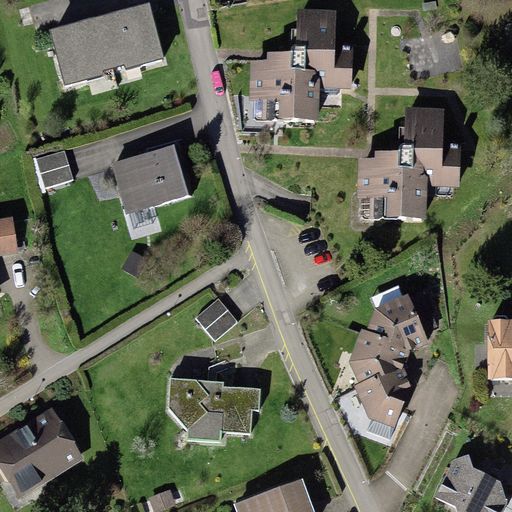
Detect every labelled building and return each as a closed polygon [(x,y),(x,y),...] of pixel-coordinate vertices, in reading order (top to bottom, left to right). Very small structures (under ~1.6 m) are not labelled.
[(251,60),(250,120),(319,121),(319,94),(337,94),(340,92),(340,88),(351,88),(352,44),(334,44),(334,11),(298,11),(297,30),(292,30),(291,52),(267,52),(267,61),(251,60)] [(143,17),(48,40),(59,88),(155,65),(143,17)] [(357,157),(356,220),(429,221),(430,188),(461,189),(462,142),(444,142),(444,108),(406,108),(406,128),(400,128),(399,150),(373,150),(373,157),(357,157)] [(70,184),(63,158),(36,165),(43,191),(70,184)] [(171,158),(114,172),(124,212),(181,198),(171,158)] [(0,256),(10,256),(7,228),(0,228),(0,256)] [(407,295),(375,308),(367,330),(390,339),(388,343),(409,351),(427,343),(422,331),(435,326),(422,292),(408,298),(407,295)] [(214,307),(197,323),(214,341),(231,325),(214,307)] [(492,319),(488,319),(488,379),(511,379),(511,319),(508,319),(505,315),(494,316),(492,319)] [(390,339),(367,330),(361,329),(349,362),(358,383),(378,375),(379,378),(403,368),(409,351),(388,343),(390,339)] [(378,375),(358,383),(354,385),(368,418),(370,419),(365,432),(390,441),(411,386),(403,368),(379,378),(378,375)] [(220,387),(168,387),(168,426),(208,426),(208,441),(250,441),(250,411),(259,411),(259,394),(220,395),(220,387)] [(47,419),(0,447),(0,477),(15,502),(75,465),(47,419)] [(453,459),(434,497),(456,508),(456,511),(502,511),(507,504),(500,481),(472,467),(468,454),(453,459)] [(305,511),(297,488),(234,511),(305,511)] [(164,497),(145,506),(148,511),(170,511),(171,511),(164,497)]
